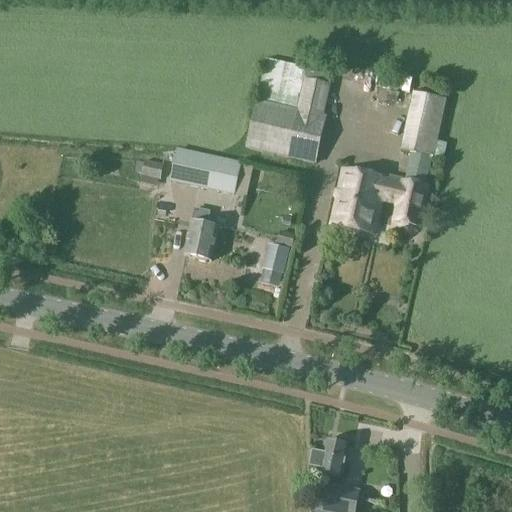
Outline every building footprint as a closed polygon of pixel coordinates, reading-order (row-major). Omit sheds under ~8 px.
[(326,117),(324,116),(330,86),(303,80),(296,110),(256,102),(244,150),(315,167),(326,117)] [(446,101),(412,94),(399,151),(433,158),(446,101)] [(241,164),(176,150),(169,183),(233,197),(234,197),(246,200),(251,178),(239,175),(241,164)] [(162,158),(144,158),(144,175),(162,175),(162,158)] [(386,181),(343,171),(330,226),(374,235),(382,197),(398,201),(393,222),(418,227),(427,188),(402,182),(401,186),(385,183),(386,181)] [(191,224),(184,256),(211,262),(218,230),(206,227),(209,213),(195,210),(192,224),(191,224)] [(279,232),(277,244),(291,248),(294,236),(279,232)] [(268,245),(262,270),(284,275),(289,250),(268,245)] [(365,280),(386,281),(387,261),(366,260),(365,280)] [(356,511),(361,492),(329,486),(331,476),(344,479),(350,448),(325,443),(322,454),(313,452),(309,471),(315,472),(312,486),(318,487),(313,511),(356,511)]
